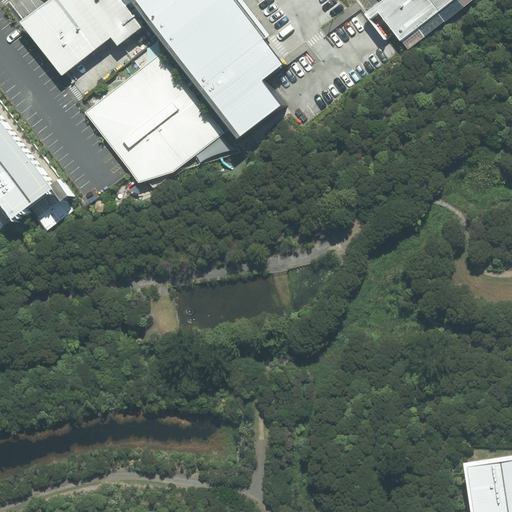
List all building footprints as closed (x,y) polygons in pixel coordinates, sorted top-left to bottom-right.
[(49,0),(21,21),(62,77),(142,17),(129,0),(49,0)] [(141,0),(262,154),(298,125),(267,85),(297,61),(249,0),(141,0)] [(398,0),(377,17),(405,52),(470,0),(398,0)] [(89,118),(145,188),(181,178),(226,142),(161,61),(89,118)] [(75,199),(0,108),(0,175),(7,183),(42,226),(75,199)] [(511,511),(511,459),(472,466),(479,511),(511,511)]
